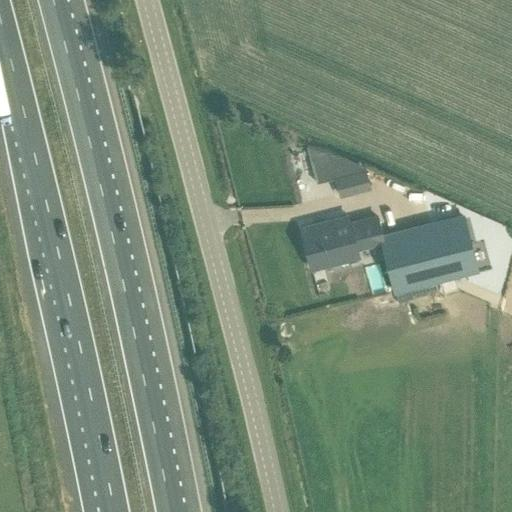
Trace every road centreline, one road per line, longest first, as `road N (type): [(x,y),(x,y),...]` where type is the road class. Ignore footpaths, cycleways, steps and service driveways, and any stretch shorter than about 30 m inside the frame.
road 1 (tertiary): [(274,511),(146,0)]
road 2 (motorway): [(170,511),(105,204),(50,0)]
road 3 (motorway): [(0,20),(115,511)]
